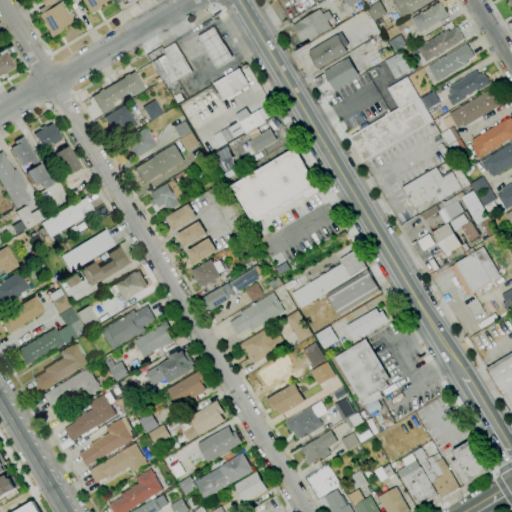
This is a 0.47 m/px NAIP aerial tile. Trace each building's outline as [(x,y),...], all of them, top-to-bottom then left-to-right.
[(51,37),(38,15),(41,13),(38,9),(44,6),(40,0),(59,0),(49,6),(50,8),(61,1),(73,21),(61,29),(62,30),(51,37)] [(89,14),(81,0),(107,0),(99,5),(100,7),(89,14)] [(432,0),(403,18),(392,0),(432,0)] [(374,21),(367,8),(379,1),(387,13),(374,21)] [(420,33),(411,18),(438,2),(445,13),(447,11),(449,15),(420,33)] [(302,42),(292,26),(320,9),(323,14),(327,12),(331,20),(328,22),(332,29),(312,41),(310,37),(302,42)] [(217,68),(198,37),(214,27),(233,59),(217,68)] [(426,62),(417,48),(448,30),(449,32),(457,27),(464,39),(426,62)] [(319,72),(318,70),(317,70),(311,59),(312,58),(308,51),(337,34),(347,52),(345,54),(346,56),(319,72)] [(399,50),(392,39),(400,34),(407,46),(399,50)] [(171,84),(156,59),(166,54),(163,50),(175,43),(192,71),(171,84)] [(437,82),(428,67),(467,44),(474,57),(467,61),(468,63),(437,82)] [(395,79),(385,61),(403,51),(413,69),(395,79)] [(0,55),(6,52),(15,67),(0,75),(0,55)] [(325,97),(324,96),(322,97),(313,80),(324,74),(323,72),(349,57),(360,77),(325,97)] [(224,101),(214,84),(239,68),(250,85),(224,101)] [(452,106),(447,97),(450,95),(448,92),(450,90),(448,87),(477,70),(481,76),(485,74),(490,84),(452,106)] [(103,115),(92,96),(134,71),(145,90),(134,96),(131,92),(111,103),(114,108),(103,115)] [(387,88),(406,77),(433,120),(363,162),(349,138),(398,108),(387,88)] [(458,128),(449,114),(493,88),(502,104),(464,127),(464,126),(463,127),(462,125),(458,128)] [(427,110),(420,98),(433,91),(440,103),(427,110)] [(151,121),(142,107),(155,100),(163,113),(151,121)] [(116,137),(104,117),(125,105),(137,125),(116,137)] [(234,138),(228,128),(238,122),(234,115),(247,108),(251,115),(267,105),(274,115),(265,120),(266,121),(245,134),(244,133),(242,134),(241,134),(234,138)] [(511,137),(478,159),(472,147),(473,146),(472,144),(473,144),(471,140),(507,118),(508,119),(510,118),(511,121),(511,137)] [(179,138),(173,127),(185,120),(191,131),(179,138)] [(67,175),(62,166),(55,170),(33,134),(52,123),(62,140),(51,146),(55,152),(67,145),(80,167),(67,175)] [(133,159),(131,156),(129,157),(120,142),(145,127),(156,146),(133,159)] [(447,145),(441,134),(453,127),(459,138),(447,145)] [(254,154),(247,142),(269,129),(277,141),(254,154)] [(186,151),(179,139),(192,132),(198,143),(186,151)] [(43,190),(39,184),(34,186),(25,172),(33,166),(30,161),(21,167),(10,148),(15,144),(14,142),(23,136),(48,176),(53,184),(43,190)] [(455,157),(448,146),(460,139),(466,150),(455,157)] [(511,165),(493,177),(491,175),(490,176),(487,171),(486,172),(480,162),(511,142),(511,165)] [(144,184),(135,167),(174,144),(184,160),(144,184)] [(210,156),(221,176),(238,166),(227,146),(210,156)] [(232,187),(253,224),(304,194),(306,199),(320,191),(295,149),(232,187)] [(15,208),(0,182),(0,152),(2,151),(13,170),(15,168),(26,187),(24,188),(30,199),(15,208)] [(414,210),(401,188),(436,167),(442,177),(451,172),(461,188),(439,201),(436,197),(414,210)] [(487,211),(470,184),(482,177),(489,188),(486,190),(489,188),(496,199),(494,201),(496,205),(487,211)] [(169,210),(165,204),(159,208),(150,193),(174,179),(183,194),(176,199),(179,204),(169,210)] [(511,206),(506,210),(497,195),(502,192),(501,190),(502,190),(502,189),(511,182),(511,206)] [(489,237),(481,222),(477,224),(461,199),(458,201),(464,211),(451,219),(451,220),(445,224),(439,213),(426,220),(422,214),(441,202),(442,204),(462,192),(465,196),(473,191),(489,217),(497,232),(489,237)] [(49,238),(40,223),(75,202),(76,203),(86,197),(94,211),(49,238)] [(175,231),(167,218),(189,204),(197,218),(175,231)] [(26,230),(15,212),(25,206),(30,214),(43,206),(49,216),(26,230)] [(464,253),(460,247),(446,255),(433,232),(448,223),(449,223),(463,214),(468,222),(470,221),(480,237),(470,242),(461,228),(454,232),(462,245),(465,243),(469,250),(464,253)] [(185,248),(177,235),(199,221),(207,234),(185,248)] [(70,272),(60,256),(105,229),(115,245),(70,272)] [(417,242),(423,251),(434,244),(429,234),(417,242)] [(195,265),(187,252),(209,238),(217,251),(195,265)] [(0,249),(6,246),(18,266),(6,273),(3,269),(0,270),(0,249)] [(90,287),(79,270),(84,267),(94,261),(98,268),(110,260),(106,254),(116,248),(116,249),(119,247),(128,263),(90,287)] [(469,250),(472,248),(475,252),(483,247),(501,277),(468,297),(450,267),(466,257),(464,253),(469,250)] [(300,308),(291,294),(341,264),(339,260),(356,250),(367,268),(350,278),(300,308)] [(204,287),(200,286),(191,271),(211,259),(214,264),(219,261),(225,270),(219,273),(221,277),(204,287)] [(339,316),(327,294),(368,270),(381,291),(339,316)] [(0,313),(0,282),(19,271),(29,288),(19,294),(20,296),(8,304),(10,307),(0,313)] [(123,302),(117,292),(114,294),(110,287),(113,285),(113,284),(136,271),(137,272),(139,271),(148,285),(145,287),(146,288),(123,302)] [(69,288),(63,279),(74,272),(80,282),(69,288)] [(511,307),(507,311),(498,297),(511,288),(511,283),(511,282),(511,281),(511,307)] [(252,302),(244,290),(256,282),(264,294),(252,302)] [(210,312),(202,299),(229,283),(236,296),(229,300),(213,309),(213,310),(210,312)] [(58,314),(51,302),(51,301),(48,295),(59,288),(63,294),(71,306),(58,314)] [(237,335),(229,322),(241,315),(240,313),(273,292),(285,311),(251,332),(249,328),(237,335)] [(7,334),(0,321),(0,316),(35,296),(44,312),(7,334)] [(501,309),(494,297),(490,299),(493,306),(487,309),(490,315),(501,309)] [(87,330),(77,312),(88,305),(99,323),(87,330)] [(111,351),(99,330),(134,309),(136,312),(147,306),(155,319),(143,327),(145,330),(111,351)] [(66,326),(59,314),(71,307),(78,319),(66,326)] [(354,341),(346,326),(376,308),(379,313),(382,311),(388,321),(354,341)] [(300,342),(285,318),(297,310),(312,335),(300,342)] [(144,358),(134,341),(166,322),(171,330),(168,333),(172,340),(144,358)] [(64,345),(77,337),(69,324),(57,331),(64,345)] [(324,349),(315,335),(330,326),(338,340),(324,349)] [(26,366),(17,350),(54,328),(63,344),(26,366)] [(252,364),(245,354),(239,345),(265,329),(272,340),(280,335),(284,341),(276,346),(278,350),(255,363),(255,362),(252,364)] [(364,408),(334,358),(366,339),(390,379),(386,382),(388,386),(379,392),(382,397),(364,408)] [(41,391),(34,378),(44,371),(43,369),(62,358),(58,353),(74,343),(86,364),(41,391)] [(154,386),(146,372),(169,358),(168,357),(178,351),(179,353),(184,350),(185,353),(187,351),(194,363),(193,364),(195,368),(169,384),(166,379),(154,386)] [(511,390),(502,396),(485,369),(511,352),(511,390)] [(116,382),(109,369),(121,361),(129,374),(116,382)] [(318,386),(310,373),(327,363),(335,376),(318,386)] [(51,408),(43,394),(61,383),(61,384),(88,368),(101,389),(85,398),(82,393),(63,404),(61,402),(51,408)] [(178,408),(167,390),(200,370),(206,381),(203,383),(207,390),(178,408)] [(280,416),(276,409),(273,411),(266,399),(274,395),(275,396),(278,395),(277,393),(294,383),(304,401),(280,416)] [(511,390),(511,410),(511,411),(502,396),(511,390)] [(72,442),(64,429),(75,422),(74,420),(92,409),(89,403),(104,394),(116,414),(72,442)] [(343,420),(333,405),(345,398),(354,413),(343,420)] [(189,441),(183,430),(191,425),(192,426),(193,425),(189,418),(217,401),(224,412),(221,414),(226,421),(200,436),(199,435),(189,441)] [(297,439),(292,432),(291,433),(284,422),(320,401),(327,412),(318,418),(322,424),(320,425),(322,427),(301,439),(300,438),(297,439)] [(147,433),(139,420),(151,412),(159,426),(147,433)] [(349,429),(344,420),(357,412),(363,421),(349,429)] [(87,467),(79,454),(92,446),(91,444),(109,433),(105,428),(121,418),(133,439),(87,467)] [(156,446),(148,433),(164,424),(171,437),(156,446)] [(208,462),(198,444),(229,427),(233,433),(237,431),(243,443),(208,462)] [(347,451),(340,440),(352,432),(355,437),(368,429),(372,435),(359,444),(347,451)] [(309,465),(303,456),(305,455),(301,448),(330,430),(337,442),(328,448),(330,452),(309,465)] [(464,485),(451,463),(457,459),(453,451),(470,441),(488,472),(464,485)] [(96,484),(89,471),(135,443),(148,463),(132,473),(129,467),(111,478),(109,476),(96,484)] [(441,498),(413,452),(421,447),(428,459),(432,456),(432,457),(438,453),(459,488),(441,498)] [(0,474),(9,469),(0,453),(0,474)] [(204,500),(202,495),(195,482),(206,475),(221,466),(243,453),(254,471),(204,500)] [(419,506),(398,471),(415,460),(420,467),(421,467),(438,495),(419,506)] [(304,476),(315,497),(337,486),(326,464),(304,476)] [(387,478),(381,468),(388,464),(395,474),(387,478)] [(126,511),(112,511),(108,505),(121,497),(120,495),(138,483),(135,478),(150,469),(163,489),(126,511)] [(355,490),(347,478),(360,470),(367,483),(355,490)] [(0,498),(20,487),(11,472),(0,478),(0,498)] [(245,503),(234,485),(257,472),(267,489),(245,503)] [(186,495),(178,483),(190,476),(198,488),(186,495)] [(386,511),(378,497),(397,487),(411,511),(386,511)] [(333,511),(324,497),(336,489),(340,496),(344,494),(350,504),(349,504),(353,511),(333,511)] [(356,511),(353,506),(355,505),(354,504),(353,505),(347,496),(358,490),(364,500),(370,496),(379,511),(356,511)] [(193,510),(187,500),(194,496),(194,495),(195,495),(201,504),(193,510)] [(131,511),(137,509),(138,509),(154,499),(161,510),(157,511),(131,511)] [(15,511),(34,501),(40,511),(15,511)]
